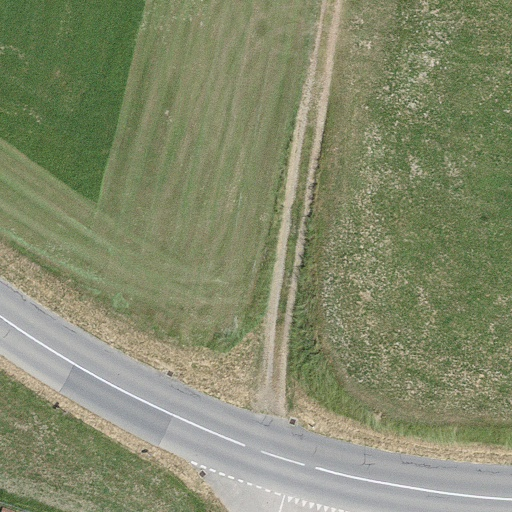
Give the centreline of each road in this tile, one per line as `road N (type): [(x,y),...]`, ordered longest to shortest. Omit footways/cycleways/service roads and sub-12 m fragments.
road 1 (track): [(249,448),(271,420),(343,0)]
road 2 (tertiary): [(0,309),(119,390),(285,464)]
road 3 (tertiary): [(285,464),(459,494),(511,495)]
